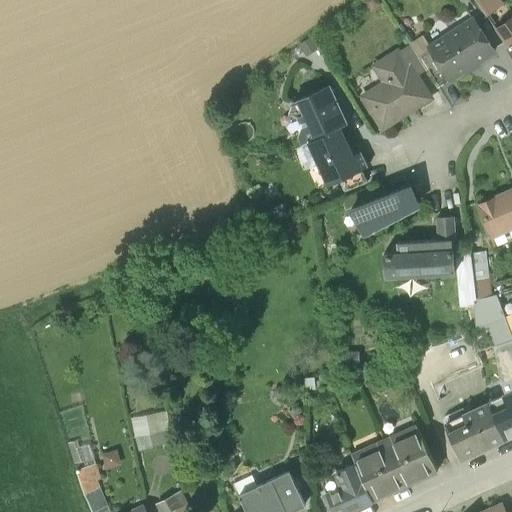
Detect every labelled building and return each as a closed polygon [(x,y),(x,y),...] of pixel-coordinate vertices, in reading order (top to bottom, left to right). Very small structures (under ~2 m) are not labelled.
[(494,10),(487,0),(475,0),(486,15),(494,10)] [(503,3),(501,0),(487,0),(494,10),(503,3)] [(511,17),(496,30),(511,53),(511,17)] [(473,18),(429,47),(431,49),(450,79),(494,51),(473,18)] [(423,36),(411,44),(418,57),(431,49),(429,47),(423,36)] [(411,44),(410,44),(398,52),(408,68),(410,67),(416,76),(426,69),(418,57),(411,44)] [(431,49),(418,57),(426,69),(438,87),(450,79),(431,49)] [(408,68),(398,52),(376,66),(386,82),(364,96),(383,126),(430,96),(416,76),(410,67),(408,68)] [(329,85),(293,102),(288,114),(300,118),(304,126),(300,137),(303,144),(308,141),(341,126),(346,123),(329,85)] [(341,126),(308,141),(328,184),(340,179),(362,168),(368,166),(361,150),(354,154),(341,126)] [(362,168),(340,179),(345,190),(368,180),(362,168)] [(382,183),(350,195),(354,205),(386,193),(382,183)] [(354,205),(352,206),(365,231),(417,203),(410,184),(386,193),(354,205)] [(511,189),(495,197),(496,199),(482,205),(481,204),(480,204),(492,233),(511,224),(511,189)] [(283,203),(269,209),(273,220),(288,213),(283,203)] [(454,215),(437,216),(439,238),(452,237),(453,238),(456,238),(454,215)] [(439,238),(397,240),(398,251),(385,251),(386,275),(455,271),(454,247),(453,247),(453,238),(452,237),(439,238)] [(484,252),(472,253),(476,297),(486,295),(489,294),(484,252)] [(470,256),(459,256),(463,300),(473,300),(470,256)] [(476,297),(474,298),(477,329),(489,326),(486,295),(476,297)] [(470,337),(421,360),(432,385),(482,362),(470,337)] [(511,338),(494,345),(501,382),(511,378),(511,338)] [(511,378),(501,382),(501,383),(506,382),(511,405),(497,410),(505,439),(511,436),(511,378)] [(488,403),(459,417),(460,420),(446,427),(461,459),(505,439),(488,403)] [(160,430),(136,435),(139,450),(170,442),(168,430),(170,430),(168,419),(158,421),(160,430)] [(418,431),(386,445),(404,485),(436,470),(418,431)] [(386,445),(355,460),(357,464),(372,499),(404,485),(386,445)] [(92,511),(106,505),(95,477),(99,476),(96,463),(77,469),(92,511)] [(357,464),(321,478),(328,495),(322,498),(326,505),(331,502),(335,511),(344,511),(372,499),(357,464)] [(289,470),(240,494),(248,511),(288,511),(305,504),(289,470)] [(169,511),(187,502),(181,491),(157,504),(161,511),(169,511)] [(191,511),(187,502),(169,511),(191,511)]
